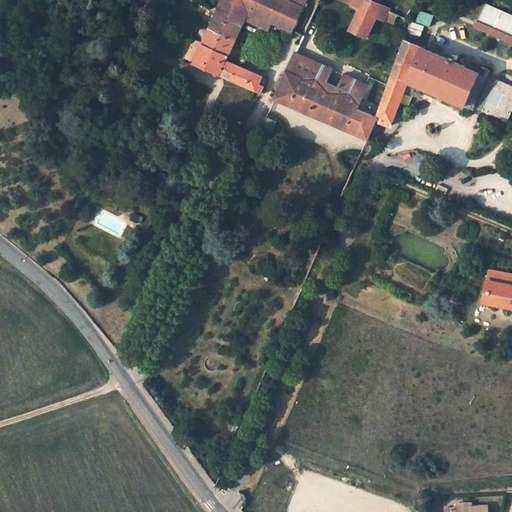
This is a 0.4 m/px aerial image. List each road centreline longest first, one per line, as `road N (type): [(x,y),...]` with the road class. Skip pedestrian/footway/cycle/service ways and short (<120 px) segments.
road 1 (unknown): [(225,511),(372,159),(428,105)]
road 2 (tertiary): [(0,243),(40,275),(222,511)]
road 3 (track): [(0,424),(124,379)]
